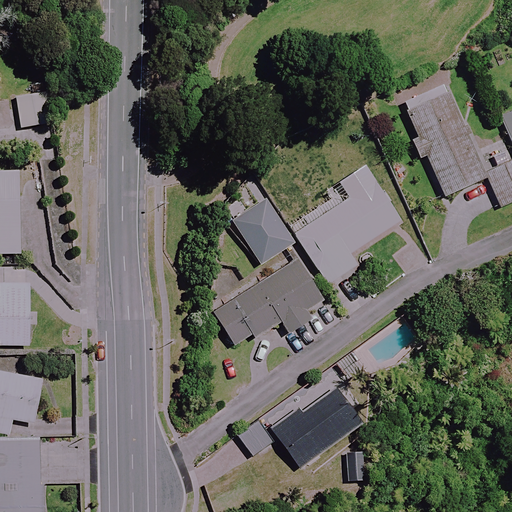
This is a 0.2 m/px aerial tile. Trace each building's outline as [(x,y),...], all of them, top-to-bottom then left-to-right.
[(417,141),(411,144),(419,162),(425,159),(442,198),(484,180),(444,90),(403,109),(417,141)] [(511,115),(503,119),(511,145),(511,115)] [(511,202),(511,163),(484,175),(498,209),(511,202)] [(0,256),(19,256),(18,174),(0,174),(0,256)] [(349,256),(399,223),(369,177),(362,181),(357,174),(338,186),(348,201),(295,236),(327,286),(356,267),(349,256)] [(321,303),(296,264),(214,316),(234,347),(252,336),(255,340),(279,324),(287,336),(311,321),(306,313),(321,303)] [(0,346),(28,347),(29,286),(0,285),(0,346)] [(414,345),(402,328),(369,352),(380,368),(414,345)] [(42,380),(0,373),(0,433),(9,436),(12,421),(34,425),(42,380)] [(359,426),(335,392),(303,415),(300,412),(273,432),(299,469),(359,426)] [(271,445),(258,425),(238,437),(251,457),(271,445)] [(0,511),(42,511),(39,439),(0,441),(0,511)] [(244,467),(234,452),(218,462),(228,477),(244,467)]
